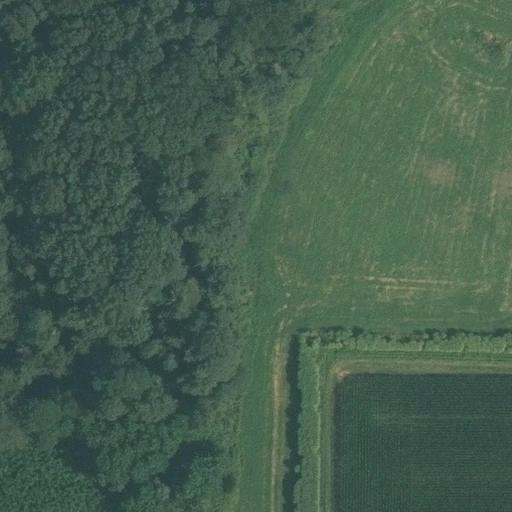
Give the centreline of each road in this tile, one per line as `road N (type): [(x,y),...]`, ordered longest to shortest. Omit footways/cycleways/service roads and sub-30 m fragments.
road 1 (track): [(342,375),(511,372)]
road 2 (track): [(342,375),(344,511)]
